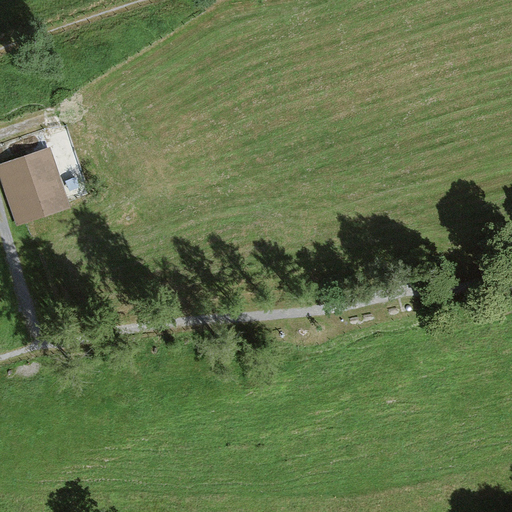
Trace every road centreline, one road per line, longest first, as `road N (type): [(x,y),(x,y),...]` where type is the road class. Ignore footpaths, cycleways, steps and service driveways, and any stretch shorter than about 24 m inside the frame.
road 1 (track): [(0,56),(189,0)]
road 2 (track): [(0,206),(42,348)]
